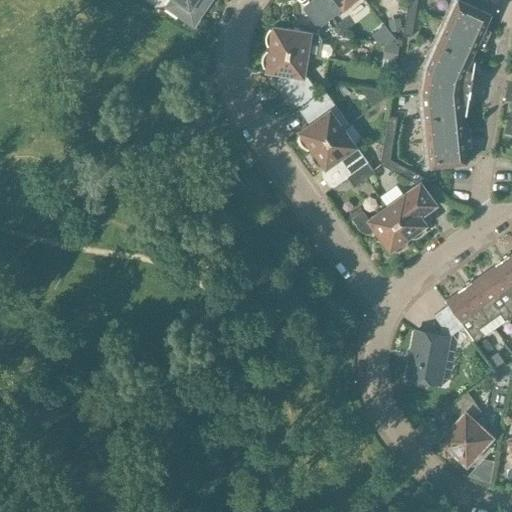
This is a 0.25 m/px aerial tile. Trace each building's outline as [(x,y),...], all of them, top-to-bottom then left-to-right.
[(171,0),(166,7),(193,26),(211,0),(171,0)] [(314,0),(303,9),(319,29),(355,0),(314,0)] [(467,69),(491,15),(458,0),(451,0),(422,65),(417,94),(425,167),(467,163),(461,104),(469,103),(474,72),(467,69)] [(407,15),(415,16),(417,6),(408,4),(407,15)] [(405,25),(413,26),(415,16),(407,15),(405,25)] [(399,18),(388,20),(390,32),(393,31),(400,30),(401,30),(399,18)] [(405,25),(403,36),(412,37),(413,26),(405,25)] [(266,45),(267,47),(269,46),(270,46),(270,49),(308,55),(320,57),(329,58),(332,55),(333,49),(330,44),(322,43),(322,40),(318,34),(311,33),(273,27),(273,30),(271,30),(271,29),(269,30),(268,32),(267,34),(266,36),(266,38),(266,41),(266,43),(266,45)] [(385,44),(383,59),(397,61),(399,46),(385,44)] [(266,72),(285,75),(283,87),(291,99),(312,84),(308,79),(304,78),(308,55),(270,49),(269,52),(268,52),(267,51),(266,52),(264,54),(263,56),(262,58),(262,60),(262,62),(262,65),(263,67),(264,69),(265,68),(267,68),(266,72)] [(299,132),(301,134),(300,135),(298,135),(298,137),(299,140),(299,142),(300,144),(302,146),(303,147),(305,149),(307,150),(309,150),(309,149),(311,148),(312,150),(344,128),(312,84),(291,99),(305,119),(309,116),(313,122),(299,132)] [(386,91),(358,86),(373,107),(389,95),(386,91)] [(389,116),(387,127),(396,129),(397,118),(389,116)] [(385,137),(394,139),(396,129),(387,127),(385,137)] [(313,153),(311,153),(311,156),(312,158),(312,160),(313,162),(315,164),(316,165),(318,167),(320,168),(322,168),(322,167),(324,166),(326,169),(339,159),(344,165),(340,168),(347,177),(368,163),(344,128),(312,150),(314,153),(313,153)] [(385,137),(383,147),(392,149),(394,139),(385,137)] [(383,147),(380,164),(390,160),(392,149),(383,147)] [(403,166),(390,160),(380,164),(398,174),(403,166)] [(368,163),(347,177),(354,187),(375,173),(368,163)] [(403,166),(398,174),(411,181),(415,173),(403,166)] [(387,206),(386,207),(409,238),(411,237),(412,238),(411,239),(413,239),(414,239),(415,239),(416,239),(418,238),(419,238),(420,237),(421,237),(422,236),(423,235),(424,234),(424,233),(425,232),(426,231),(426,230),(427,228),(425,228),(424,227),(427,225),(421,217),(417,211),(423,207),(427,212),(437,205),(426,189),(432,185),(428,180),(424,178),(415,173),(411,181),(417,185),(403,195),(387,206)] [(352,218),(361,230),(362,231),(363,232),(365,233),(366,233),(368,233),(369,233),(371,233),(372,232),(374,231),(375,230),(390,251),(393,249),(393,251),(393,252),(396,252),(398,252),(400,251),(402,250),(404,249),(405,247),(407,246),(408,244),(409,241),(407,241),(406,240),(409,238),(386,207),(369,219),(362,211),(352,218)] [(502,260),(511,273),(511,254),(509,256),(509,255),(502,260)] [(484,274),(511,313),(511,273),(502,260),(495,265),(496,266),(484,274)] [(464,287),(489,322),(500,314),(505,321),(511,315),(511,313),(484,274),(472,283),(471,282),(464,287)] [(464,326),(475,342),(484,336),(479,329),(489,322),(464,287),(458,291),(459,292),(447,300),(447,299),(446,300),(449,305),(464,326)] [(407,378),(440,384),(449,337),(464,326),(449,305),(434,315),(441,326),(440,335),(416,331),(407,378)] [(486,339),(479,344),(486,354),(493,349),(486,339)] [(478,346),(475,342),(475,341),(466,347),(469,352),(478,346)] [(494,368),(503,361),(498,353),(488,360),(494,368)] [(481,411),(468,393),(435,415),(436,417),(442,412),(453,427),(441,440),(467,464),(492,437),(473,420),(481,411)] [(478,456),(473,476),(488,480),(493,460),(478,456)]
